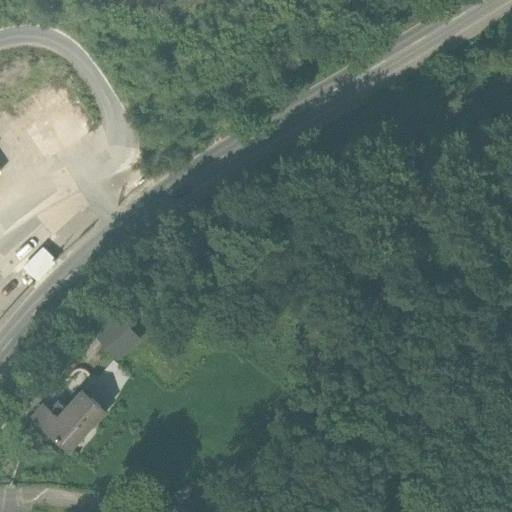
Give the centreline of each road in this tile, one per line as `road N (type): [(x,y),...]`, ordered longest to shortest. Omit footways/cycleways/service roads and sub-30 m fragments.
road 1 (secondary): [(493,0),(164,196),(47,295),(0,359)]
road 2 (residential): [(135,511),(0,491)]
